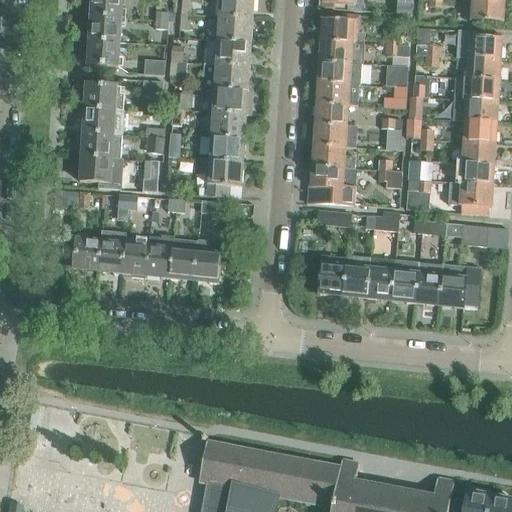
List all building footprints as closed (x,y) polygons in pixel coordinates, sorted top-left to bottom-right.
[(90,10),(90,18),(125,21),(126,12),(123,12),(123,0),(94,0),(93,10),(90,10)] [(182,0),(181,0),(181,16),(194,17),(195,9),(191,9),(192,1),(182,0)] [(219,0),(219,18),(252,20),(253,0),(219,0)] [(324,0),(324,5),(348,6),(348,12),(362,13),(362,0),(324,0)] [(398,0),(397,15),(411,16),(412,0),(398,0)] [(442,0),(428,0),(428,8),(442,9),(442,0)] [(474,1),(473,23),(504,25),(505,3),(474,1)] [(156,13),(155,22),(168,23),(169,14),(156,13)] [(194,17),(181,16),(179,32),(189,33),(190,25),(196,25),(197,17),(194,17)] [(359,18),(341,16),(340,21),(323,20),(322,32),(318,32),(318,42),(322,42),(358,44),(359,18)] [(92,27),(91,43),(120,44),(121,29),(125,30),(125,21),(90,18),(89,27),(92,27)] [(252,20),(219,18),(217,42),(251,44),(252,20)] [(168,32),(168,23),(155,22),(155,31),(168,32)] [(458,31),(456,59),(500,61),(501,39),(484,38),(484,33),(458,31)] [(387,37),(386,47),(400,48),(401,38),(387,37)] [(251,44),(217,42),(215,66),(249,68),(251,44)] [(320,63),(350,65),(363,66),(364,45),(358,44),(322,42),(320,63)] [(87,58),(87,67),(119,69),(119,68),(122,68),(123,60),(119,60),(120,44),(91,43),(90,58),(87,58)] [(386,47),(385,57),(408,59),(409,48),(400,48),(386,47)] [(439,57),(439,48),(425,47),(425,57),(439,57)] [(178,48),(177,63),(187,64),(188,49),(178,48)] [(164,78),(165,58),(157,57),(157,63),(145,62),(144,77),(164,78)] [(438,69),(439,57),(425,57),(424,58),(416,58),(415,68),(438,69)] [(469,72),(468,80),(498,82),(500,61),(456,59),(456,71),(469,72)] [(185,81),(187,64),(177,63),(175,80),(185,81)] [(359,87),(360,87),(361,77),(350,76),(350,65),(320,63),(319,84),(349,86),(359,87)] [(214,90),(247,92),(249,68),(215,66),(214,90)] [(384,78),(383,88),(394,89),(398,89),(407,90),(407,80),(384,78)] [(467,102),(467,101),(497,103),(498,82),(468,80),(455,80),(454,101),(467,102)] [(162,100),(163,84),(143,83),(142,99),(162,100)] [(349,86),(319,84),(317,106),(347,108),(357,108),(359,87),(349,86)] [(87,95),(87,110),(115,112),(123,112),(124,89),(85,87),(85,95),(87,95)] [(384,99),(383,109),(405,111),(407,90),(398,89),(394,89),(393,100),(384,99)] [(414,89),(414,98),(436,100),(437,90),(414,89)] [(212,114),(246,116),(250,116),(251,92),(247,92),(214,90),(212,114)] [(173,95),(172,111),(182,112),(184,96),(173,95)] [(436,100),(414,98),(413,110),(435,111),(436,100)] [(465,123),(496,124),(497,103),(467,101),(467,102),(454,101),(452,123),(465,124),(465,123)] [(316,127),(346,129),(347,108),(317,106),(316,127)] [(83,125),(82,134),(118,137),(118,128),(114,128),(115,112),(87,110),(86,125),(83,125)] [(182,112),(172,111),(171,127),(181,128),(182,120),(185,120),(185,113),(182,113),(182,112)] [(210,138),(244,140),(246,116),(212,114),(210,138)] [(381,120),(381,130),(402,132),(402,122),(381,120)] [(145,138),(158,139),(165,139),(166,124),(159,123),(158,130),(146,130),(145,138)] [(465,124),(464,144),(494,146),(496,124),(465,123),(465,124)] [(314,148),(345,150),(346,129),(316,127),(314,148)] [(402,132),(381,130),(380,141),(401,142),(402,132)] [(412,131),(411,140),(433,142),(434,133),(412,131)] [(121,137),(118,137),(82,134),(82,144),(84,144),(83,159),(113,161),(120,161),(121,137)] [(209,162),(243,164),(244,140),(210,138),(209,162)] [(433,153),(433,142),(411,140),(411,141),(420,142),(419,152),(433,153)] [(162,157),(163,142),(148,141),(147,155),(162,157)] [(178,161),(179,144),(170,143),(168,160),(176,161),(178,161)] [(493,167),(494,146),(464,144),(463,165),(493,167)] [(312,179),(356,182),(357,170),(354,170),(355,159),(344,159),(345,150),(314,148),(312,179)] [(79,183),(124,186),(125,175),(112,174),(113,161),(83,159),(83,174),(80,174),(79,183)] [(231,188),(241,188),(243,164),(209,162),(201,161),(200,174),(208,175),(206,198),(231,199),(231,188)] [(379,162),(378,172),(392,173),(393,163),(379,162)] [(463,165),(462,186),(492,188),(493,167),(463,165)] [(392,173),(378,172),(378,183),(386,184),(386,191),(401,191),(402,174),(392,173)] [(314,204),(314,202),(354,205),(356,182),(312,179),(312,182),(310,182),(308,204),(314,204)] [(143,181),(142,193),(154,194),(156,194),(157,182),(149,182),(143,181)] [(429,214),(431,184),(417,183),(408,183),(406,212),(429,214)] [(460,208),(460,216),(489,218),(490,209),(492,188),(462,186),(449,185),(448,207),(460,208)] [(68,195),(61,195),(56,198),(55,209),(67,210),(67,207),(68,195)] [(79,209),(89,209),(89,196),(80,196),(79,209)] [(119,211),(129,212),(130,198),(120,198),(119,211)] [(130,198),(129,212),(137,212),(138,199),(130,198)] [(167,214),(176,215),(178,201),(168,201),(167,214)] [(178,201),(176,215),(185,215),(186,202),(178,201)] [(225,217),(226,204),(201,203),(201,215),(225,217)] [(352,217),(319,213),(317,226),(351,229),(352,217)] [(382,219),(376,219),(375,232),(396,234),(398,216),(382,215),(382,219)] [(375,232),(376,219),(365,218),(364,231),(375,232)] [(413,235),(423,236),(425,223),(414,222),(413,235)] [(446,239),(447,226),(425,223),(423,236),(431,237),(430,238),(445,240),(446,239)] [(461,240),(460,247),(486,250),(488,230),(488,229),(462,227),(461,240)] [(161,277),(161,280),(170,281),(174,241),(174,239),(161,237),(161,240),(149,239),(149,247),(145,276),(161,277)] [(101,242),(77,240),(73,271),(83,272),(84,269),(98,271),(101,242)] [(170,281),(179,282),(179,279),(194,281),(197,244),(174,241),(170,281)] [(101,242),(98,271),(113,273),(113,275),(122,276),(125,245),(101,242)] [(197,244),(194,281),(209,282),(208,284),(218,285),(222,244),(198,242),(197,244)] [(145,280),(145,276),(149,247),(125,245),(122,276),(131,277),(131,278),(145,280)] [(323,259),(323,265),(319,295),(328,296),(328,294),(343,296),(346,267),(346,261),(323,259)] [(396,263),(395,272),(392,301),(407,303),(406,305),(416,306),(420,265),(396,263)] [(346,267),(343,296),(358,298),(358,300),(368,301),(371,266),(362,265),(361,269),(346,267)] [(420,265),(416,306),(425,307),(425,305),(439,306),(442,278),(427,276),(428,266),(420,265)] [(377,302),(377,300),(392,301),(395,272),(378,271),(378,267),(371,266),(368,301),(377,302)] [(464,308),(477,309),(481,275),(443,271),(442,278),(439,306),(454,308),(454,310),(464,311),(464,308)] [(27,404),(23,428),(34,430),(38,412),(36,411),(37,405),(27,404)] [(271,511),(273,508),(278,498),(332,509),(331,511),(447,511),(453,483),(436,480),(433,499),(394,491),(355,484),(358,465),(341,462),(339,470),(206,444),(199,483),(205,484),(199,511),(271,511)] [(455,501),(452,511),(488,511),(491,498),(489,497),(490,493),(473,490),(472,494),(468,493),(466,503),(455,501)] [(511,511),(511,501),(491,498),(488,511),(511,511)]
